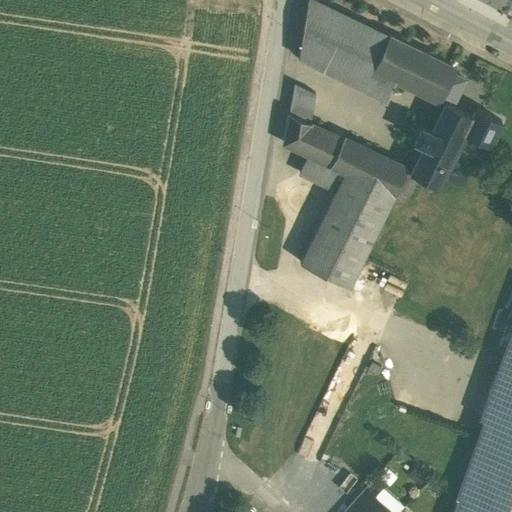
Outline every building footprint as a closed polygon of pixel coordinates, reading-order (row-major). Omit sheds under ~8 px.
[(389,35),(316,0),(307,0),(298,57),(386,101),(397,79),(373,68),(389,35)] [(456,67),(389,35),(373,68),(397,79),(440,100),(454,73),(456,67)] [(465,78),(454,73),(440,100),(445,102),(446,101),(453,105),(465,78)] [(315,92),(294,83),(289,112),(310,123),(315,92)] [(453,105),(446,101),(445,102),(432,129),(421,124),(414,139),(425,144),(411,171),(438,186),(465,133),(473,115),(473,114),(453,105)] [(501,120),(476,107),(473,114),(473,115),(465,133),(489,145),(501,120)] [(310,123),(289,112),(284,142),(308,154),(317,156),(329,132),(310,123)] [(329,132),(317,156),(327,166),(329,164),(328,163),(341,137),(329,132)] [(407,169),(341,137),(328,163),(329,164),(344,171),(394,195),(404,175),(407,169)] [(327,166),(317,156),(308,154),(299,172),(336,189),(344,171),(329,164),(327,166)] [(394,195),(344,171),(336,189),(300,262),(350,286),(394,196),(394,195)] [(415,180),(404,175),(394,195),(394,196),(405,200),(415,180)] [(511,325),(479,418),(483,419),(511,429),(511,325)] [(309,433),(322,438),(342,394),(329,388),(309,433)] [(511,511),(511,429),(483,419),(456,497),(458,498),(452,511),(511,511)] [(364,487),(341,511),(359,511),(374,496),(364,487)] [(359,511),(392,511),(375,496),(374,496),(359,511)]
